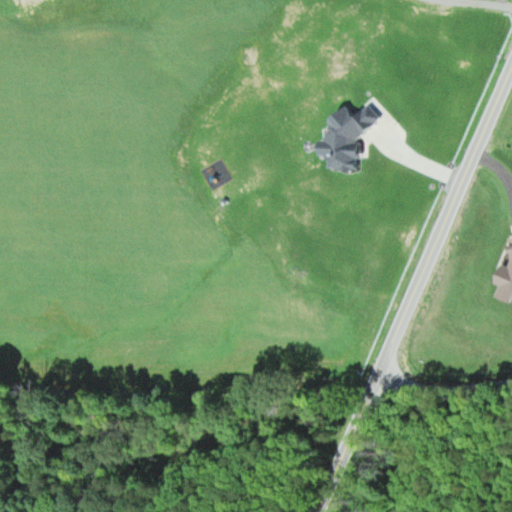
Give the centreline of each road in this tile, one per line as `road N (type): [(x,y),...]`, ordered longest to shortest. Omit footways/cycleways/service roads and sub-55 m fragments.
road 1 (tertiary): [(316,511),(511,62)]
road 2 (residential): [(511,376),(372,386)]
